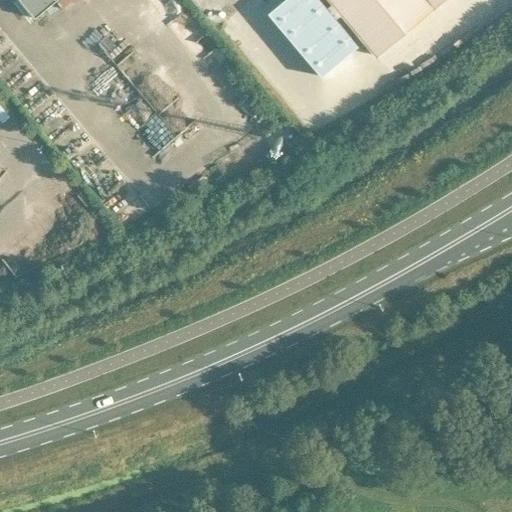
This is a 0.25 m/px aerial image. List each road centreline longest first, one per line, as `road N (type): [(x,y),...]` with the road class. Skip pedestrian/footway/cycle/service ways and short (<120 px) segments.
road 1 (primary): [(511,207),(239,357),(0,442)]
road 2 (unknown): [(28,51),(80,126),(138,188),(182,181),(218,154),(222,139),(157,19),(138,0)]
